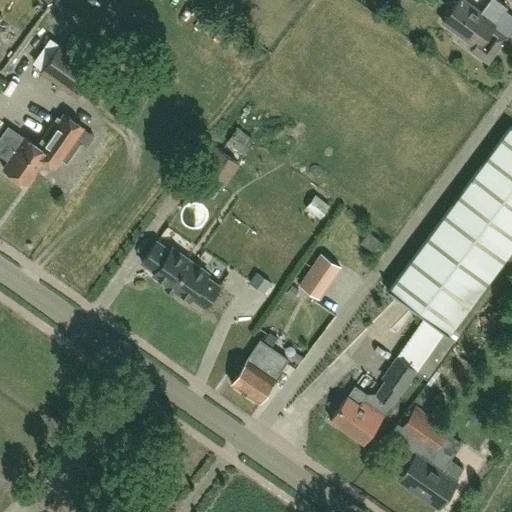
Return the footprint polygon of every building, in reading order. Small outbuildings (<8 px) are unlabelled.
[(487,63),(506,37),(492,27),(495,24),(462,0),(457,0),(441,22),(474,46),(470,51),(487,63)] [(33,38),(21,50),(29,58),(41,47),(33,38)] [(60,44),(41,72),(76,96),(95,68),(60,44)] [(48,153),(44,159),(55,167),(61,159),(67,163),(80,143),(75,139),(83,127),(63,114),(60,118),(57,116),(36,145),(48,153)] [(511,127),(510,126),(389,289),(387,288),(387,289),(427,318),(448,333),(511,247),(511,127)] [(237,132),(235,143),(251,145),(253,134),(237,132)] [(26,184),(44,159),(48,153),(36,145),(31,141),(25,137),(3,168),(26,184)] [(199,171),(222,187),(239,163),(215,147),(199,171)] [(308,204),(320,215),(329,205),(317,194),(308,204)] [(374,253),(381,242),(368,232),(360,243),(374,253)] [(206,276),(208,273),(172,247),(170,251),(157,241),(141,262),(155,272),(152,275),(188,301),(191,298),(204,307),(219,286),(206,276)] [(305,276),(323,289),(339,266),(321,253),(305,276)] [(377,396),(378,397),(372,406),(363,400),(366,395),(354,386),(347,396),(330,420),(363,443),(383,414),(389,405),(391,405),(415,372),(426,379),(455,339),(449,335),(449,334),(448,333),(427,318),(383,380),(386,383),(377,396)] [(258,402),(287,360),(260,340),(230,383),(258,402)] [(416,407),(413,411),(401,427),(434,451),(446,434),(427,421),(430,417),(416,407)] [(415,454),(397,480),(438,508),(458,478),(457,477),(463,469),(449,459),(441,472),(415,454)]
